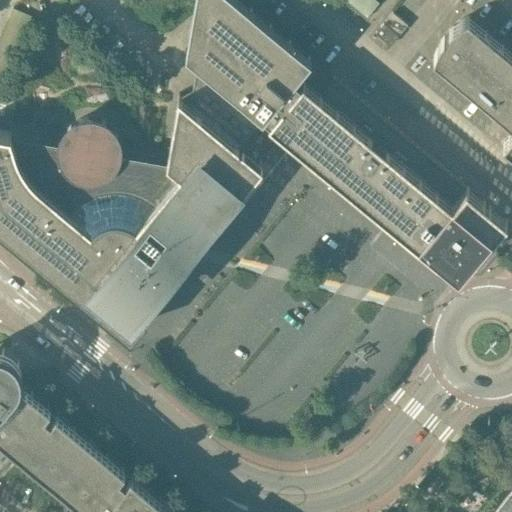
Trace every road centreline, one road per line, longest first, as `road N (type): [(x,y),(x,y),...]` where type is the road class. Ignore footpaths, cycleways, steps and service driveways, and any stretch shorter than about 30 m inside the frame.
road 1 (secondary): [(453,317),(401,319),(278,403),(242,406),(95,349),(0,272)]
road 2 (secondary): [(0,302),(84,362),(203,422),(248,435),(290,425),(400,355),(449,351)]
